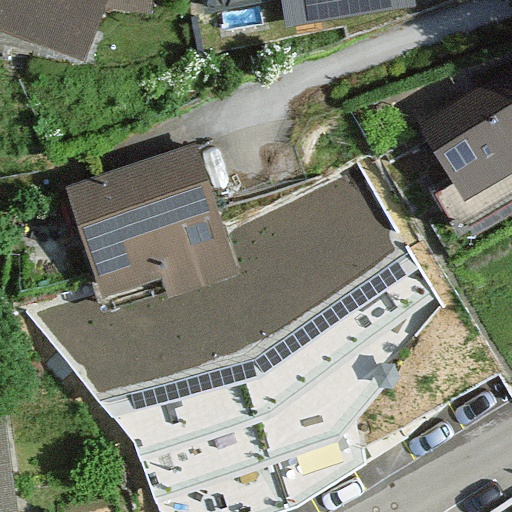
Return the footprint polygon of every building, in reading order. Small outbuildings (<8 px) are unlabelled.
[(0,0),(0,20),(98,65),(128,0),(0,0)] [(222,0),(223,17),(282,14),(281,0),(222,0)] [(293,0),(296,18),(421,1),(420,0),(293,0)] [(511,59),(418,115),(471,204),(511,179),(511,59)] [(209,151),(81,197),(123,313),(251,268),(209,151)] [(139,450),(152,503),(253,463),(261,460),(344,433),(442,305),(359,163),(31,308),(139,450)] [(24,511),(18,400),(0,401),(0,511),(24,511)]
